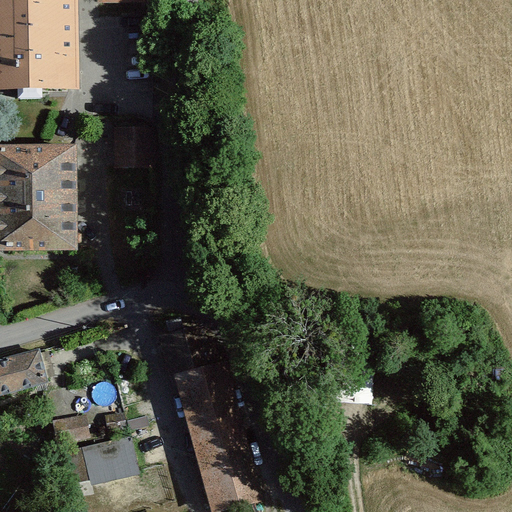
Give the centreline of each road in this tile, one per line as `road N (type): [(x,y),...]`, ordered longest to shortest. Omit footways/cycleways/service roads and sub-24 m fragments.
road 1 (unclassified): [(0,341),(169,293),(198,300),(222,320),(289,511)]
road 2 (track): [(193,0),(179,75),(169,293)]
road 3 (track): [(361,511),(350,466),(393,386)]
